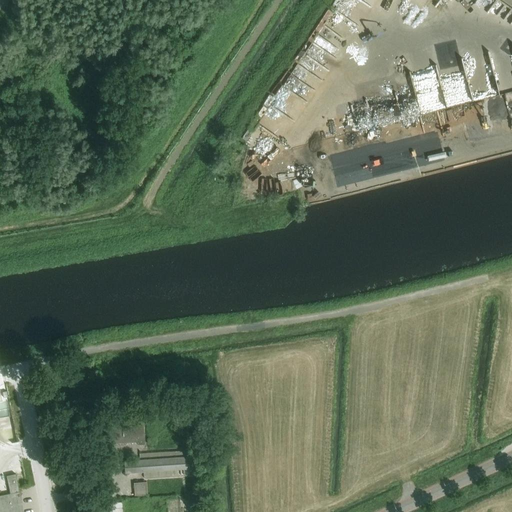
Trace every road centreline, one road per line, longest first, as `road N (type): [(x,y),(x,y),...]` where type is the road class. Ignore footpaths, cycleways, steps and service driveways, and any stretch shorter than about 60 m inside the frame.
road 1 (unclassified): [(46,511),(17,367)]
road 2 (tertiary): [(511,457),(393,511)]
